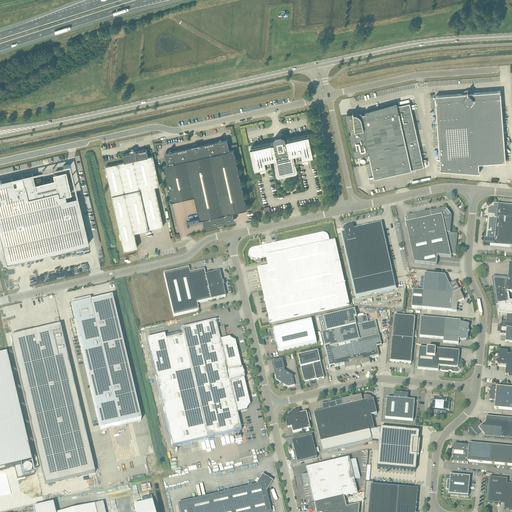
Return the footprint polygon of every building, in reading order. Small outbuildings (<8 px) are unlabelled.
[(462,94),(435,96),(435,97),(439,149),(440,161),(441,170),(479,173),(479,163),(506,161),(503,128),(503,125),(502,107),(501,99),(500,91),(473,93),(472,92),(471,92),(470,91),(469,91),(468,91),(467,91),(466,91),(466,92),(465,92),(464,92),(463,93),(462,94)] [(350,128),(351,130),(351,133),(349,133),(355,157),(369,154),(374,178),(424,167),(410,103),(397,106),(397,102),(365,111),(365,113),(353,116),(353,114),(346,115),(349,129),(350,128)] [(314,155),(309,136),(309,135),(288,140),(287,140),(287,141),(286,141),(285,138),(285,137),(284,136),(283,136),(282,136),(281,136),(280,137),(277,138),(276,137),(275,137),(274,137),(274,138),(273,139),(273,140),(274,144),(272,144),(272,143),(251,148),(250,148),(250,149),(255,169),(259,168),(260,170),(266,169),(265,167),(271,165),(270,160),(275,159),(275,160),(278,176),(279,176),(295,172),(295,171),(292,156),(291,156),(296,155),(297,160),(302,159),(303,160),(303,161),(308,160),(309,160),(309,159),(308,157),(313,156),(314,156),(314,155)] [(166,165),(162,166),(163,166),(164,171),(171,201),(169,201),(170,201),(172,201),(194,196),(198,214),(200,219),(186,222),(187,222),(200,219),(202,219),(203,219),(205,227),(234,220),(232,212),(233,212),(245,209),(247,209),(248,208),(247,208),(246,203),(235,155),(234,150),(235,150),(235,149),(230,150),(230,151),(229,151),(227,140),(222,141),(222,138),(221,138),(220,138),(219,139),(220,141),(199,146),(199,145),(199,144),(198,145),(197,145),(197,144),(196,144),(195,144),(195,145),(194,145),(194,146),(193,146),(192,146),(193,146),(193,147),(172,152),(171,150),(171,149),(170,149),(169,150),(169,152),(165,153),(168,165),(167,165),(166,165)] [(123,155),(125,162),(105,166),(124,250),(137,247),(134,232),(163,226),(155,187),(160,186),(153,156),(148,157),(146,149),(135,152),(134,152),(133,150),(134,150),(133,149),(131,150),(130,150),(130,153),(123,155)] [(22,176),(0,180),(0,236),(6,263),(89,244),(77,197),(76,197),(66,199),(65,195),(70,194),(65,171),(53,174),(54,179),(47,181),(35,184),(32,175),(33,175),(32,173),(32,174),(22,177),(22,176)] [(511,247),(511,206),(494,204),(487,210),(486,216),(485,217),(485,219),(486,220),(486,221),(488,221),(486,239),(484,239),(484,243),(486,245),(511,247)] [(438,256),(451,257),(451,254),(456,255),(458,234),(450,233),(452,216),(446,208),(430,212),(430,211),(407,216),(408,222),(405,223),(414,263),(437,265),(438,256)] [(345,233),(342,233),(345,247),(356,297),(396,288),(384,238),(381,225),(375,226),(375,225),(369,226),(369,227),(354,231),(353,226),(344,228),(345,233)] [(256,259),(266,257),(268,267),(258,269),(270,323),(349,305),(335,241),(330,242),(329,237),(328,236),(328,235),(327,234),(326,234),(325,233),(324,233),(323,233),(322,233),(253,248),(252,248),(251,249),(250,250),(249,251),(249,252),(249,253),(249,254),(249,255),(250,256),(250,257),(251,258),(252,258),(253,259),(254,259),(255,259),(256,259)] [(508,280),(507,280),(496,279),(497,285),(494,286),(497,304),(498,304),(499,305),(499,307),(498,308),(499,314),(499,313),(507,313),(508,314),(511,313),(511,262),(509,262),(508,280)] [(211,300),(221,298),(225,297),(220,271),(205,275),(204,269),(190,273),(188,267),(164,273),(174,316),(198,310),(197,303),(211,300)] [(425,274),(423,291),(453,294),(460,291),(456,282),(449,284),(445,275),(440,275),(425,274)] [(412,307),(452,311),(457,312),(458,303),(464,300),(460,291),(453,294),(423,291),(413,290),(412,307)] [(92,302),(71,307),(74,318),(77,332),(77,333),(78,335),(78,336),(98,422),(100,430),(102,429),(106,428),(109,428),(113,427),(128,423),(132,422),(141,420),(112,297),(92,302)] [(370,364),(369,358),(379,356),(377,346),(381,345),(376,321),(368,323),(366,315),(356,318),(355,310),(318,319),(330,366),(334,365),(335,366),(344,364),(346,369),(355,367),(356,368),(361,367),(361,366),(370,364)] [(500,327),(500,331),(501,331),(500,331),(500,335),(500,334),(501,334),(506,335),(505,341),(511,342),(511,313),(508,314),(507,322),(505,322),(502,322),(502,326),(501,326),(501,327),(500,327)] [(415,318),(394,316),(391,315),(389,328),(393,328),(390,361),(411,363),(413,339),(415,323),(415,318)] [(461,321),(445,320),(421,317),(420,337),(443,339),(443,342),(458,344),(459,338),(460,340),(468,339),(467,334),(468,334),(469,330),(468,330),(469,325),(462,323),(460,324),(461,321)] [(312,320),(278,328),(273,329),(273,330),(268,331),(271,342),(276,341),(278,352),(317,343),(312,320)] [(214,328),(213,321),(181,329),(183,335),(165,339),(164,334),(147,339),(172,447),(241,430),(237,412),(246,410),(249,406),(243,379),(245,378),(242,368),(240,368),(234,341),(230,339),(220,341),(217,327),(214,328)] [(60,325),(10,337),(45,485),(95,473),(60,325)] [(460,351),(455,351),(419,347),(417,369),(438,371),(439,366),(441,366),(440,370),(441,371),(448,372),(449,371),(451,371),(452,372),(458,372),(462,369),(463,362),(462,360),(459,360),(460,351)] [(508,351),(504,351),(499,350),(498,355),(498,356),(497,359),(498,360),(498,365),(506,366),(505,375),(511,375),(511,351),(511,354),(508,354),(508,351)] [(298,356),(301,367),(304,382),(316,379),(317,380),(324,378),(321,362),(318,351),(298,356)] [(6,355),(0,356),(0,470),(15,467),(16,474),(17,478),(23,477),(20,466),(32,463),(28,447),(6,355)] [(293,377),(284,371),(285,369),(282,360),(273,362),(277,379),(278,380),(277,381),(280,383),(282,382),(283,384),(284,385),(287,387),(287,386),(288,386),(295,385),(293,377)] [(490,399),(495,400),(494,408),(511,409),(511,388),(496,387),(491,386),(490,392),(491,393),(491,395),(490,395),(490,399)] [(385,418),(399,420),(401,393),(394,393),(394,399),(387,398),(385,418)] [(408,394),(401,393),(399,420),(413,421),(414,405),(415,400),(408,400),(408,394)] [(323,411),(314,413),(321,442),(323,452),(372,441),(370,431),(375,430),(371,415),(377,414),(373,399),(372,398),(372,396),(370,396),(369,395),(368,395),(367,395),(366,395),(363,396),(362,396),(361,395),(342,400),(342,401),(341,401),(340,401),(337,402),(336,402),(332,403),(322,405),(323,411)] [(435,412),(435,416),(443,416),(443,413),(446,413),(446,410),(449,410),(450,402),(447,402),(447,399),(442,398),(442,397),(439,397),(439,398),(433,398),(433,401),(430,400),(430,408),(432,409),(432,412),(435,412)] [(300,423),(302,431),(311,429),(307,412),(300,414),(299,410),(293,412),(290,417),(300,423)] [(300,423),(290,417),(287,422),(288,428),(291,427),(293,433),(302,431),(300,423)] [(469,430),(468,436),(475,437),(477,435),(481,431),(482,432),(484,435),(484,438),(485,438),(511,440),(511,419),(491,417),(486,417),(486,422),(482,425),(479,421),(471,428),(469,430)] [(375,430),(370,431),(372,441),(379,441),(377,467),(416,470),(417,455),(419,455),(420,439),(419,439),(419,431),(381,428),(375,430)] [(292,440),(297,462),(317,458),(312,435),(292,440)] [(468,464),(468,462),(511,465),(511,447),(469,444),(469,446),(454,444),(453,462),(468,464)] [(349,457),(306,467),(310,484),(308,485),(312,503),(357,493),(349,457)] [(310,484),(308,474),(301,476),(303,484),(306,485),(308,485),(310,484)] [(270,511),(266,492),(272,482),(262,475),(256,486),(178,504),(180,511),(270,511)] [(449,495),(468,496),(470,476),(450,475),(450,479),(447,479),(446,490),(449,490),(449,495)] [(489,477),(486,502),(487,502),(505,504),(504,509),(511,509),(511,482),(511,485),(506,484),(507,479),(489,477)] [(415,511),(418,489),(399,487),(371,485),(368,511),(415,511)] [(312,503),(308,504),(309,509),(316,508),(316,511),(358,511),(360,504),(347,507),(344,496),(312,503)] [(153,511),(151,499),(132,503),(134,511),(153,511)]
